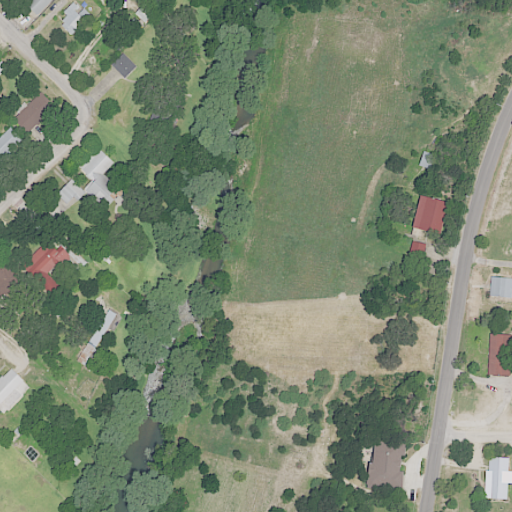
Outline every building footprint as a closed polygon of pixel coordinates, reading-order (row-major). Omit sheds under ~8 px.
[(50,0),(26,0),(23,3),(35,15),(50,0)] [(89,17),(74,0),(73,0),(61,11),(66,16),(59,22),(70,34),(89,17)] [(123,77),(135,66),(122,53),(110,63),(123,77)] [(54,107),(39,92),(13,119),(27,134),(54,107)] [(70,179),(56,193),(66,203),(72,197),(76,201),(84,192),(103,209),(111,199),(107,195),(115,186),(102,174),(112,162),(94,145),(76,166),(91,180),(82,190),(70,179)] [(429,168),(434,156),(424,152),(419,164),(429,168)] [(411,227),(439,233),(446,201),(418,194),(411,227)] [(20,264),(50,295),(59,287),(49,277),(66,261),(75,271),(84,262),(63,240),(55,248),(46,239),(20,264)] [(422,256),(423,243),(410,242),(408,255),(422,256)] [(490,297),(511,296),(511,276),(490,276),(490,297)] [(95,348),(116,315),(108,309),(75,360),(89,368),(99,352),(95,348)] [(509,334),(488,334),(488,375),(509,375),(509,334)] [(0,377),(0,410),(2,413),(28,386),(10,368),(0,377)] [(507,498),(507,482),(511,481),(511,471),(507,471),(508,457),(486,456),(485,497),(507,498)]
